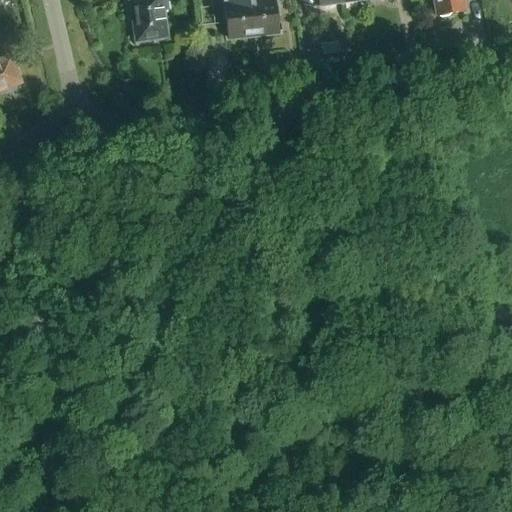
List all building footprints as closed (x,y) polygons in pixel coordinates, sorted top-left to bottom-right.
[(168,10),(166,0),(129,0),(132,18),(131,21),(132,27),(134,27),(136,42),(166,38),(162,11),(168,10)] [(248,0),(227,0),(228,5),(223,6),(224,9),(222,12),(223,20),(225,22),(227,40),(253,37),(248,0)] [(270,1),(270,0),(248,0),(253,37),(278,34),(277,17),(279,14),(278,6),(275,4),(275,1),(270,1)] [(465,11),(463,0),(433,0),(437,17),(440,17),(442,18),(451,16),(452,14),(465,11)] [(9,60),(0,63),(0,90),(19,83),(9,60)]
